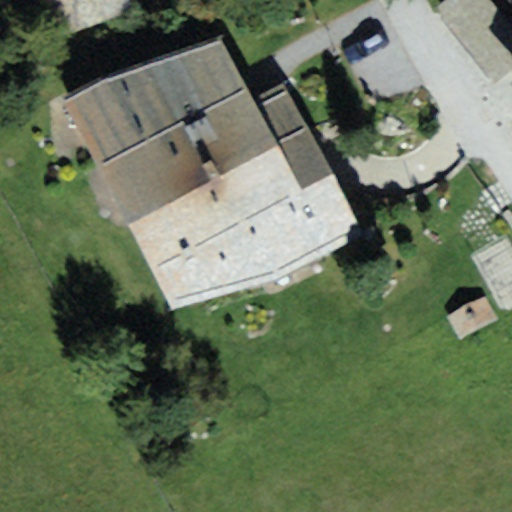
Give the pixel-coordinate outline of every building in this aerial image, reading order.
[(46,0),(60,37),(135,10),(131,0),(46,0)] [(511,26),(492,0),(440,0),(435,4),(495,84),(511,71),(511,26)] [(63,95),(102,172),(253,97),(222,35),(101,77),(63,95)] [(286,80),(253,97),(102,172),(170,309),(276,280),(364,236),(286,80)] [(499,319),(487,296),(448,317),(461,340),(499,319)]
